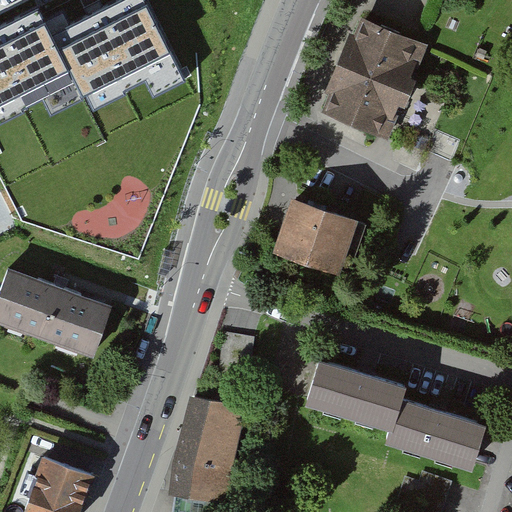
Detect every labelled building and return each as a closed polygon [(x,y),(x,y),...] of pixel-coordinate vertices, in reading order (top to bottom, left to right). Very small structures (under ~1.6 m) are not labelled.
[(0,107),(30,93),(22,77),(48,64),(57,82),(75,73),(66,55),(117,29),(104,4),(96,8),(92,0),(66,0),(42,12),(37,2),(0,20),(0,107)] [(330,109),(388,133),(401,101),(407,104),(425,60),(419,58),(428,37),(373,14),(371,20),(361,15),(355,29),(349,26),(325,83),(330,86),(324,100),(333,104),(330,109)] [(341,266),(358,214),(291,193),(275,245),(341,266)] [(169,238),(161,264),(173,268),(181,242),(169,238)] [(0,288),(0,319),(94,353),(113,300),(9,263),(0,288)] [(216,396),(246,400),(254,336),(224,332),(216,396)] [(379,438),(468,466),(483,417),(400,392),(404,379),(315,352),(300,399),(352,415),(351,419),(365,423),(366,419),(383,424),(379,438)] [(229,497),(232,464),(246,400),(216,396),(192,392),(175,457),(171,490),(176,490),(225,496),(229,497)] [(24,511),(82,511),(92,485),(41,467),(24,511)] [(423,470),(419,480),(405,475),(392,511),(442,511),(453,480),(423,470)] [(176,490),(173,511),(222,511),(225,496),(176,490)]
